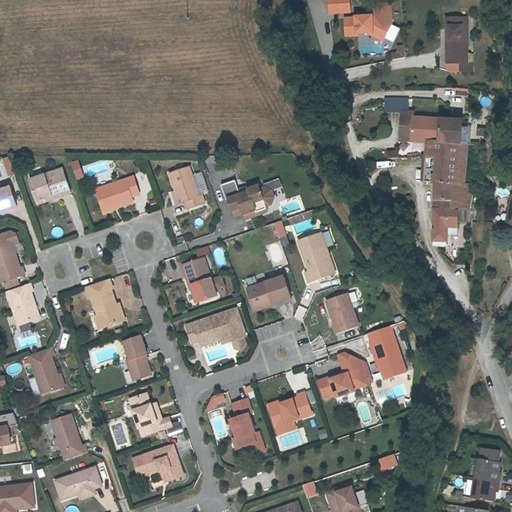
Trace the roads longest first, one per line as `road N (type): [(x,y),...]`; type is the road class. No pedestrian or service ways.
road 1 (residential): [(511,289),(485,337),(511,439)]
road 2 (residential): [(144,255),(143,283),(180,390)]
